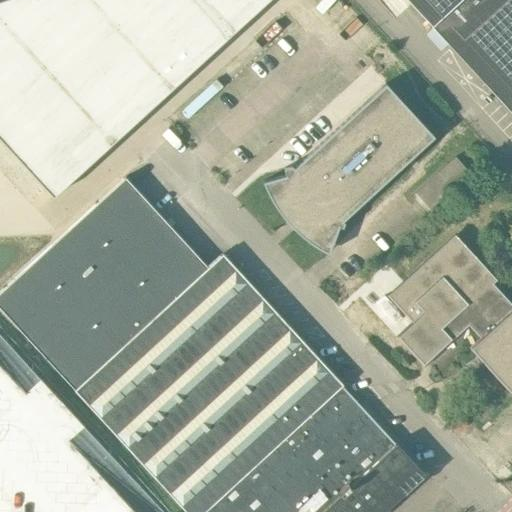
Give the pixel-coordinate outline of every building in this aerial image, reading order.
[(0,0),(0,137),(53,195),(266,0),(0,0)] [(511,0),(408,0),(511,112),(511,0)] [(287,214),(290,218),(293,221),(301,228),(305,231),(313,237),(321,243),(325,245),(332,249),(342,221),(345,222),(348,218),(346,216),(436,130),(386,78),(294,162),(285,165),(287,171),(265,178),(267,183),(269,188),(272,193),(275,198),(278,203),(281,207),(287,214)] [(412,189),(424,207),(453,188),(446,177),(459,168),(455,162),(412,189)] [(222,251),(205,266),(125,182),(0,295),(0,307),(187,511),(380,511),(424,473),(222,251)] [(511,299),(490,276),(494,272),(452,228),(385,289),(412,318),(398,331),(423,359),(467,319),(481,333),(472,341),(511,385),(511,299)] [(0,511),(140,511),(72,436),(83,425),(41,378),(28,390),(0,359),(0,511)]
